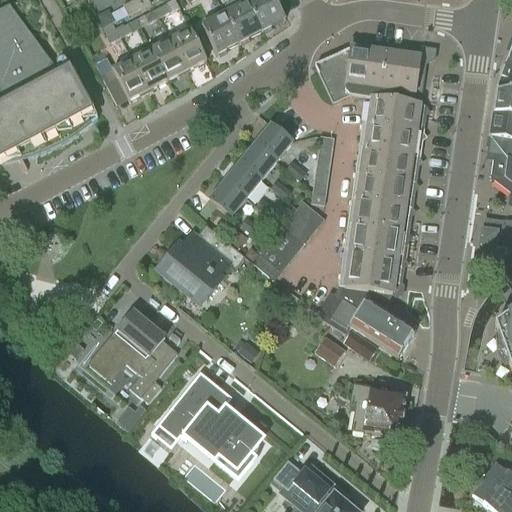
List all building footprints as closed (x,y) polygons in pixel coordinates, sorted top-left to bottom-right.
[(138,0),(133,3),(138,13),(150,7),(146,0),(138,0)] [(257,0),(247,6),(262,35),(285,24),(273,0),(257,0)] [(262,35),(247,6),(245,7),(243,3),(238,2),(229,6),(226,11),(228,15),(224,17),(240,47),(262,35)] [(138,13),(133,3),(122,9),(127,19),(138,13)] [(0,165),(1,167),(10,166),(33,160),(50,153),(61,147),(75,139),(98,122),(70,68),(58,74),(9,9),(0,13),(0,165)] [(155,15),(159,22),(170,16),(166,9),(155,15)] [(159,22),(155,15),(145,20),(149,28),(159,22)] [(240,47),(224,17),(202,29),(217,59),(240,47)] [(117,34),(121,42),(132,36),(129,28),(117,34)] [(170,42),(187,75),(206,65),(190,32),(170,42)] [(121,42),(117,34),(106,40),(109,47),(121,42)] [(187,75),(170,42),(151,52),(168,84),(187,75)] [(511,48),(497,88),(511,93),(511,48)] [(365,102),(347,229),(338,292),(389,299),(391,300),(406,196),(407,189),(418,109),(411,108),(412,96),(415,97),(418,61),(352,51),(314,69),(332,107),(349,100),(365,102)] [(168,84),(151,52),(131,62),(148,94),(168,84)] [(148,94),(131,62),(112,72),(129,104),(148,94)] [(496,90),(492,122),(502,123),(502,121),(511,123),(511,93),(497,88),(496,90)] [(492,122),(489,139),(511,142),(511,123),(502,121),(502,123),(492,122)] [(254,147),(276,165),(291,146),(269,128),(254,147)] [(511,142),(489,139),(493,145),(491,158),(498,159),(511,161),(511,142)] [(318,149),(331,151),(332,142),(320,140),(318,149)] [(276,165),(254,147),(239,166),(261,183),(276,165)] [(317,159),(330,160),(331,151),(318,149),(317,159)] [(316,169),(329,171),(330,160),(317,159),(316,169)] [(511,161),(498,159),(494,179),(511,191),(511,161)] [(261,183),(239,166),(224,185),(246,202),(261,183)] [(299,184),(304,178),(291,167),(286,173),(299,184)] [(314,178),(327,180),(329,171),(316,169),(314,178)] [(407,189),(406,196),(434,199),(437,175),(427,174),(425,191),(407,189)] [(313,188),(326,190),(327,180),(314,178),(313,188)] [(270,193),(283,204),(290,195),(277,184),(270,193)] [(246,202),(224,185),(209,204),(231,221),(237,213),(246,220),(254,210),(245,203),(246,202)] [(312,197),(325,199),(326,190),(313,188),(312,197)] [(325,199),(312,197),(310,207),(323,209),(325,199)] [(254,211),(268,223),(275,214),(261,202),(254,211)] [(302,205),(294,215),(316,232),(323,223),(302,205)] [(287,223),(309,241),(316,232),(294,215),(287,223)] [(253,239),(259,233),(246,222),(241,229),(253,239)] [(280,232),(302,249),(309,241),(287,223),(280,232)] [(506,250),(507,239),(502,238),(503,229),(484,226),(481,246),(506,250)] [(218,281),(228,268),(235,273),(245,262),(205,229),(196,240),(192,237),(181,250),(178,248),(155,275),(198,311),(221,283),(218,281)] [(273,241),(295,258),(302,249),(280,232),(273,241)] [(236,233),(228,243),(239,252),(247,242),(236,233)] [(266,249),(288,267),(295,258),(273,241),(266,249)] [(259,258),(281,276),(288,267),(266,249),(259,258)] [(250,251),(244,258),(251,264),(257,257),(250,251)] [(281,276),(259,258),(252,266),(275,283),(281,276)] [(389,299),(338,292),(334,300),(358,315),(365,304),(383,315),(391,300),(389,299)] [(398,360),(414,334),(388,318),(383,315),(365,304),(358,315),(334,300),(333,300),(332,299),(329,297),(315,319),(314,321),(344,339),(350,331),(398,360)] [(89,368),(110,386),(125,367),(139,379),(128,393),(139,403),(177,357),(162,344),(164,342),(133,316),(89,368)] [(511,328),(498,338),(511,375),(511,328)] [(342,350),(367,366),(376,352),(352,336),(342,350)] [(313,357),(332,370),(343,354),(324,341),(313,357)] [(74,345),(66,355),(75,362),(83,352),(74,345)] [(238,354),(237,355),(250,366),(258,356),(245,345),(244,347),(238,354)] [(199,374),(150,433),(169,448),(169,449),(180,437),(234,481),(267,442),(223,406),(229,398),(199,374)] [(397,442),(404,399),(353,391),(350,409),(355,410),(351,434),(397,442)] [(315,511),(354,511),(345,503),(348,500),(308,467),(304,472),(300,468),(287,485),(317,511),(315,511)] [(511,511),(511,484),(494,471),(472,501),(486,511),(511,511)]
